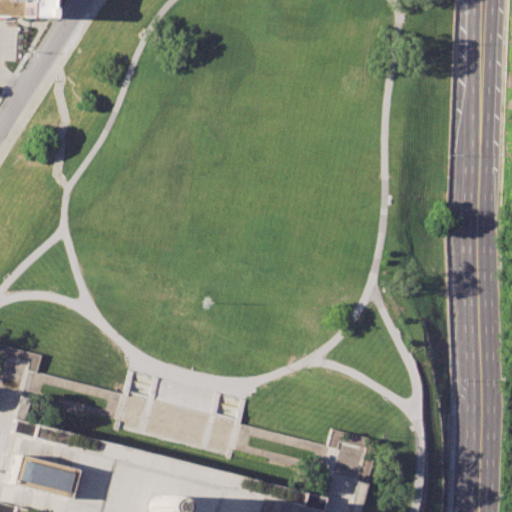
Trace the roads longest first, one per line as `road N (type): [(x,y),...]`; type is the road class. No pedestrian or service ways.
road 1 (secondary): [(486,0),(477,511)]
road 2 (residential): [(81,0),(0,127)]
